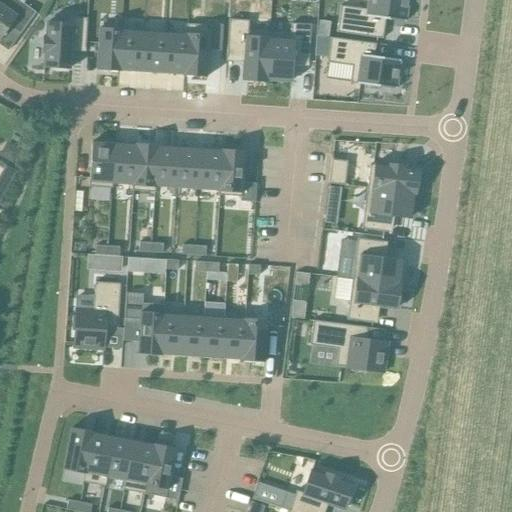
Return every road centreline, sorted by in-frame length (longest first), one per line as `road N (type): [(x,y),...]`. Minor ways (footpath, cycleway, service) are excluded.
road 1 (residential): [(27,511),(53,395),(392,458)]
road 2 (residential): [(457,130),(34,101),(0,84)]
road 3 (residential): [(392,458),(433,296),(457,130)]
road 4 (residential): [(457,130),(474,0)]
